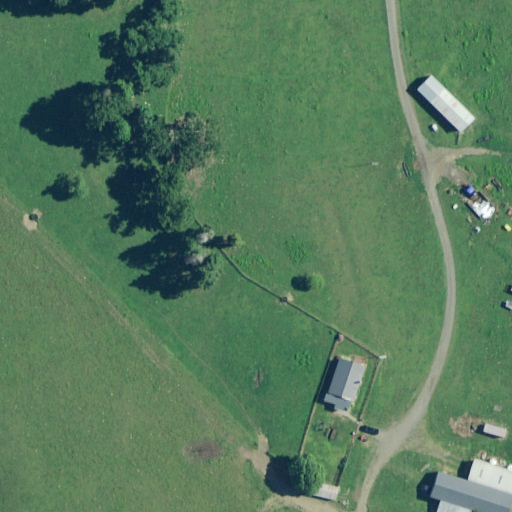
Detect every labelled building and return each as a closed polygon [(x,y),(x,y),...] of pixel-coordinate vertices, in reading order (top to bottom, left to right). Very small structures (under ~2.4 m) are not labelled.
[(475,119),(431,77),(418,91),(461,133),(475,119)] [(333,409),(346,414),(348,407),(353,409),(368,370),(341,359),(324,403),(334,407),(333,409)] [(507,431),(486,424),(484,433),(505,439),(507,431)] [(508,511),(511,502),(511,471),(475,460),(468,482),(440,472),(431,498),(441,501),(437,511),(471,511),(472,511),(475,511),(508,511)] [(341,489),(314,482),(311,495),(337,502),(341,489)]
